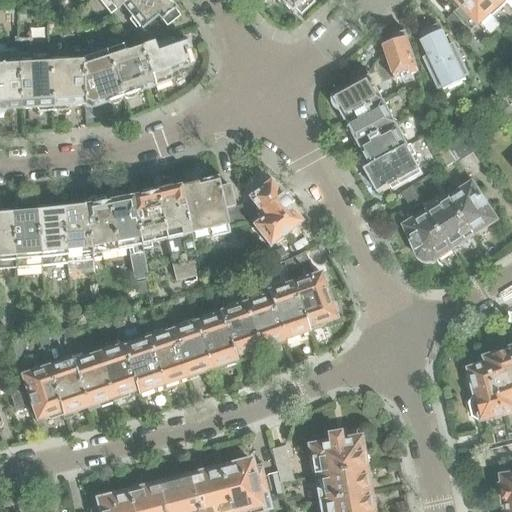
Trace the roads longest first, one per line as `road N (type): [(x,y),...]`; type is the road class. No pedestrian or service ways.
road 1 (residential): [(0,475),(170,439),(402,347)]
road 2 (residential): [(402,347),(354,239),(269,93)]
road 3 (residential): [(269,93),(162,142),(0,166)]
road 4 (residential): [(441,511),(402,347)]
road 5 (residential): [(373,0),(269,93)]
road 6 (residential): [(402,347),(511,283)]
